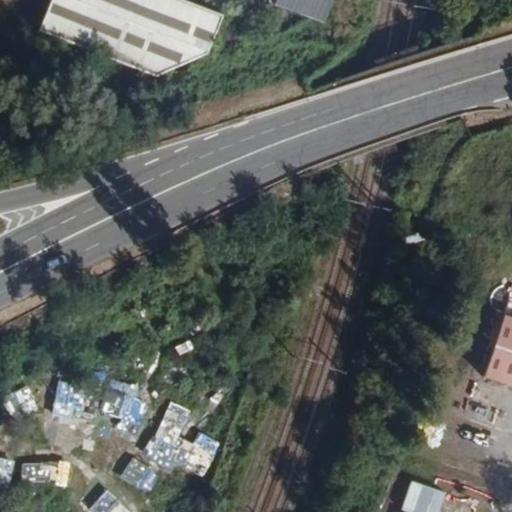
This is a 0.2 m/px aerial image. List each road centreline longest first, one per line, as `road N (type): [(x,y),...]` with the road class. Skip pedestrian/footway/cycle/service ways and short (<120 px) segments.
road 1 (secondary): [(0,294),(246,174),(511,84)]
road 2 (secondary): [(511,52),(225,147)]
road 3 (secondary): [(225,147),(0,255)]
road 4 (primary): [(225,147),(0,202)]
